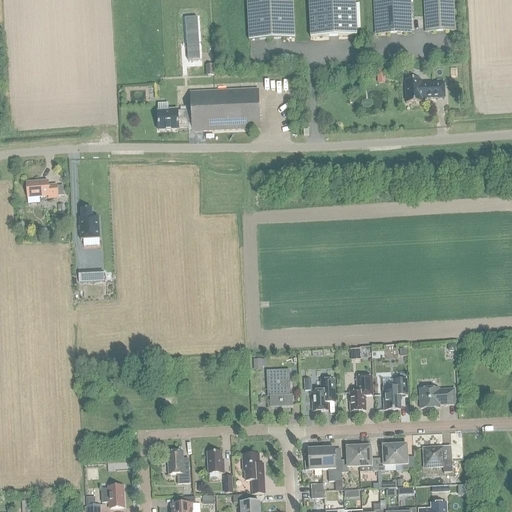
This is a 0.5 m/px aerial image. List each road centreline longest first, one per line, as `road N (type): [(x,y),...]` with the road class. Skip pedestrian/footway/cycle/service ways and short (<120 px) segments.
road 1 (residential): [(0,158),(511,135)]
road 2 (residential): [(285,433),(511,421)]
road 3 (residential): [(146,511),(146,440),(285,433)]
